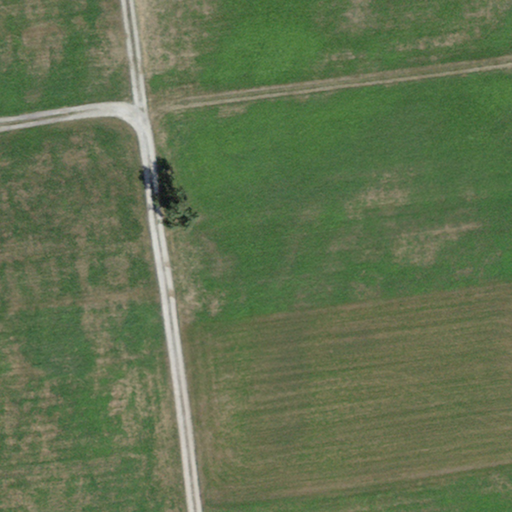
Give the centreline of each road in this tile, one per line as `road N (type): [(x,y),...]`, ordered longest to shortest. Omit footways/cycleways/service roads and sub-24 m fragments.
road 1 (track): [(126,0),(196,511)]
road 2 (track): [(141,108),(511,62)]
road 3 (track): [(141,108),(0,125)]
